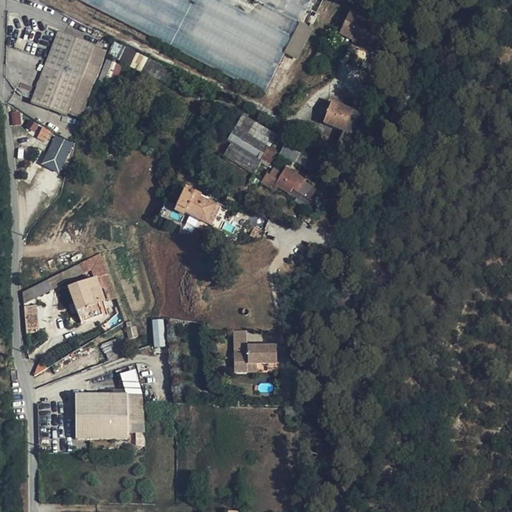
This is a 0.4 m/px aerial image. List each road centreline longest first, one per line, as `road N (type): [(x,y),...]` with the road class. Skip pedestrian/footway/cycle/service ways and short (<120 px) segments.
road 1 (track): [(465,0),(448,82),(385,279),(394,511)]
road 2 (residential): [(0,56),(34,511)]
